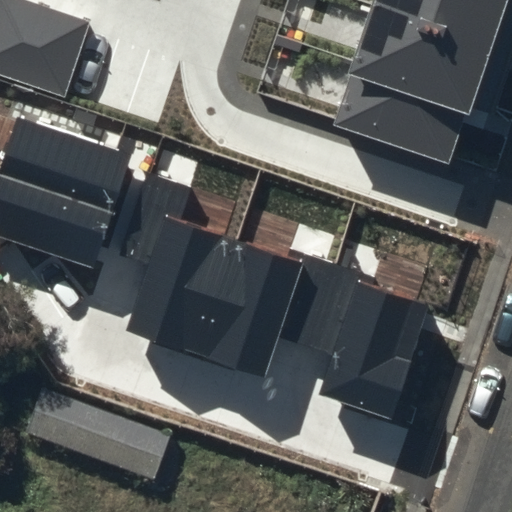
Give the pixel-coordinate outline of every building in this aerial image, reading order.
[(0,0),(0,70),(65,92),(88,22),(21,0),(0,0)] [(488,35),(381,0),(363,57),(469,92),(488,35)] [(499,0),(381,0),(488,35),(499,0)] [(469,92),(363,57),(342,120),(448,155),(469,92)] [(128,155),(21,119),(0,180),(0,234),(91,265),(128,155)] [(190,187),(150,174),(124,252),(152,261),(130,328),(262,372),(275,335),(333,355),(320,392),(391,416),(429,306),(179,221),(190,187)] [(169,439),(49,395),(34,439),(153,482),(169,439)] [(272,511),(162,474),(148,511),(272,511)]
